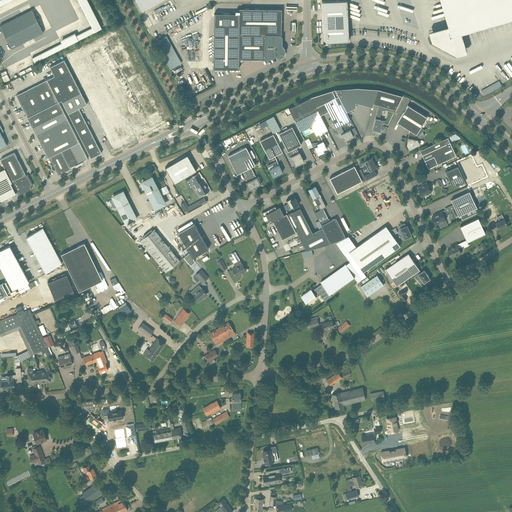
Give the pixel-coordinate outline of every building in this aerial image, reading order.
[(137,0),(142,9),(157,0),(137,0)] [(340,0),(322,1),(323,27),(323,33),(323,34),(323,41),(331,41),(338,41),(349,40),(347,0),(340,0)] [(511,0),(440,0),(448,25),(450,30),(430,36),(432,41),(457,54),(462,53),(456,34),(461,32),(511,17),(511,0)] [(291,17),(296,17),(297,4),(289,3),(289,6),(286,6),(286,10),(291,10),(291,17)] [(214,14),(213,69),(215,69),(215,72),(223,72),(223,69),(239,69),(239,64),(239,59),(244,59),(264,59),(264,58),(266,58),(267,60),(276,55),(277,56),(281,56),(283,55),(285,52),(285,49),(284,46),(282,45),(282,36),(281,35),(281,34),(282,9),(240,8),(239,8),(239,11),(235,10),(235,14),(214,14)] [(23,43),(11,20),(0,25),(12,48),(23,43)] [(102,28),(99,23),(92,27),(94,31),(102,28)] [(167,36),(156,41),(170,69),(182,64),(167,36)] [(50,78),(68,114),(91,158),(102,153),(79,108),(87,104),(64,59),(50,67),(54,76),(50,78)] [(88,158),(75,133),(47,79),(16,95),(48,158),(49,157),(58,175),(71,168),(70,167),(88,158)] [(499,81),(481,89),(484,94),(501,85),(499,81)] [(374,103),(378,89),(357,87),(335,89),(347,112),(356,107),(356,102),(373,107),(374,103)] [(325,107),(327,111),(331,118),(328,120),(334,131),(342,127),(340,125),(351,119),(335,89),(311,97),(318,111),(325,107)] [(375,118),(372,130),(373,130),(373,128),(375,129),(375,130),(380,131),(382,125),(383,126),(386,120),(385,120),(380,119),(383,106),(396,109),(402,96),(378,89),(374,103),(380,105),(380,106),(379,106),(377,115),(379,115),(379,117),(376,116),(376,118),(375,118)] [(312,126),(317,135),(319,134),(328,129),(317,110),(316,108),(317,108),(311,97),(289,108),(295,119),(296,121),(295,121),(301,132),(312,126)] [(425,129),(421,127),(427,117),(408,104),(397,122),(410,130),(409,134),(418,136),(425,129)] [(270,127),(273,133),(280,130),(280,129),(273,116),(266,119),(266,120),(269,125),(270,127)] [(266,120),(259,124),(262,128),(266,126),(267,128),(270,127),(269,125),(266,120)] [(283,131),(279,133),(288,151),(286,152),(289,157),(291,156),(296,166),(302,162),(303,159),(299,152),(298,153),(295,147),(301,144),(292,126),(288,128),(283,131)] [(354,127),(350,129),(341,134),(340,132),(338,133),(337,134),(340,139),(343,137),(345,141),(354,136),(352,134),(357,132),(354,127)] [(273,133),(260,140),(269,158),(282,151),(273,133)] [(449,136),(451,141),(458,138),(456,133),(449,136)] [(319,134),(317,135),(320,142),(317,143),(318,145),(314,147),(316,150),(314,150),(316,154),(317,153),(318,155),(324,151),(323,150),(327,148),(323,140),(322,141),(319,134)] [(417,139),(408,137),(407,144),(408,148),(411,147),(412,148),(420,144),(417,139)] [(423,166),(427,164),(428,168),(456,155),(448,137),(428,146),(429,146),(431,150),(430,150),(430,151),(431,150),(434,155),(425,159),(424,159),(425,160),(421,161),(423,166)] [(252,150),(249,151),(246,146),(228,156),(237,174),(244,170),(250,180),(246,182),(250,189),(254,187),(254,188),(255,188),(255,187),(256,187),(256,186),(261,184),(260,182),(257,176),(256,177),(251,167),(255,164),(252,159),(251,155),(253,154),(252,150)] [(5,168),(7,172),(0,175),(0,197),(1,199),(1,200),(16,193),(17,192),(19,195),(32,188),(31,187),(31,186),(33,185),(27,174),(26,175),(14,152),(0,159),(5,168)] [(187,154),(165,167),(174,183),(196,170),(187,154)] [(460,160),(457,161),(468,186),(488,177),(482,164),(477,167),(471,155),(460,160)] [(366,169),(367,171),(369,170),(377,167),(375,164),(376,164),(375,161),(374,162),(372,157),(364,161),(368,168),(366,169)] [(283,171),(279,164),(276,165),(276,164),(272,166),(273,167),(269,169),(273,177),(276,175),(277,176),(280,174),(279,173),(283,171)] [(330,178),(337,193),(362,180),(354,165),(330,178)] [(445,171),(453,187),(465,182),(458,165),(445,171)] [(364,175),(366,180),(377,174),(375,170),(364,175)] [(201,194),(209,190),(203,180),(202,181),(199,175),(192,178),(196,184),(201,194)] [(147,178),(144,180),(145,181),(142,182),(147,191),(149,190),(151,193),(148,194),(155,208),(165,203),(158,189),(157,190),(155,186),(156,186),(152,177),(150,178),(149,177),(147,178)] [(482,217),(509,204),(496,178),(470,190),(482,217)] [(418,188),(422,196),(423,195),(424,196),(428,194),(427,193),(431,191),(427,182),(424,184),(424,185),(418,188)] [(158,189),(161,195),(169,191),(166,185),(158,189)] [(316,186),(313,186),(308,189),(314,200),(317,198),(320,204),(318,205),(320,210),(326,207),(316,186)] [(459,216),(460,215),(462,219),(479,212),(469,191),(451,199),(459,216)] [(116,195),(113,197),(114,198),(118,205),(120,204),(122,208),(120,210),(126,223),(136,218),(129,205),(126,201),(127,201),(123,192),(120,193),(119,192),(115,194),(116,195)] [(288,210),(296,206),(292,198),(290,199),(289,198),(283,201),(288,210)] [(185,201),(180,204),(184,211),(186,214),(193,210),(202,205),(199,200),(189,207),(185,201)] [(262,212),(265,220),(268,218),(270,222),(273,221),(282,239),(296,232),(287,214),(285,215),(280,206),(276,208),(275,206),(262,212)] [(288,214),(306,250),(330,243),(322,228),(313,232),(300,207),(288,214)] [(431,220),(433,223),(434,222),(435,224),(438,223),(440,228),(448,224),(445,219),(446,219),(444,215),(446,214),(445,210),(442,211),(436,214),(436,215),(432,217),(433,219),(431,220)] [(328,217),(319,221),(330,243),(346,237),(352,233),(342,214),(330,220),(328,217)] [(495,223),(498,228),(507,224),(502,215),(499,216),(500,220),(495,223)] [(460,226),(467,242),(485,233),(478,217),(460,226)] [(209,248),(194,223),(178,232),(193,258),(193,257),(209,248)] [(405,238),(405,239),(409,237),(408,236),(411,235),(407,225),(406,226),(404,223),(399,225),(400,228),(401,231),(400,231),(401,235),(403,234),(405,238)] [(356,247),(345,254),(349,260),(350,262),(362,279),(366,276),(363,271),(400,245),(390,231),(386,226),(356,247)] [(33,249),(36,254),(37,254),(39,258),(38,258),(41,263),(42,263),(44,267),(43,267),(46,272),(62,263),(43,228),(26,236),(29,241),(30,241),(34,249),(33,249)] [(165,272),(180,260),(154,229),(140,241),(165,272)] [(88,250),(86,246),(84,242),(61,254),(79,291),(103,280),(88,250)] [(463,245),(462,243),(457,245),(457,244),(446,249),(451,258),(458,255),(458,254),(456,251),(459,249),(459,248),(463,245)] [(0,266),(13,290),(29,281),(26,276),(25,277),(23,272),(24,271),(21,267),(21,268),(18,264),(19,263),(17,259),(16,259),(11,251),(12,250),(10,245),(0,250),(0,266)] [(190,252),(184,257),(191,265),(195,262),(193,257),(193,258),(190,252)] [(426,273),(424,270),(420,272),(419,270),(420,269),(408,253),(385,269),(397,285),(415,273),(416,275),(415,276),(417,279),(420,277),(424,282),(427,280),(428,281),(430,279),(429,279),(430,278),(428,275),(426,272),(426,273)] [(221,260),(217,262),(222,270),(226,268),(221,260)] [(246,270),(240,260),(233,264),(235,267),(232,269),(236,276),(246,270)] [(311,289),(301,296),(307,304),(306,302),(308,301),(309,300),(310,301),(313,299),(312,298),(315,295),(316,297),(317,297),(316,295),(319,293),(320,294),(325,300),(331,296),(329,293),(354,276),(358,282),(361,279),(362,279),(350,262),(347,264),(346,265),(346,264),(321,282),(322,283),(325,288),(322,291),(318,286),(312,290),(311,289)] [(208,277),(202,269),(198,272),(196,275),(202,282),(208,277)] [(74,291),(67,274),(48,282),(55,299),(74,291)] [(377,274),(360,286),(367,296),(384,285),(377,274)] [(110,280),(115,292),(122,289),(116,277),(110,280)] [(200,286),(199,285),(191,292),(194,295),(193,295),(199,301),(207,294),(202,288),(200,286)] [(158,300),(163,296),(159,291),(155,295),(158,300)] [(180,326),(190,313),(183,308),(174,321),(180,326)] [(29,309),(0,320),(0,332),(1,335),(18,329),(31,354),(47,346),(29,309)] [(39,319),(42,318),(41,316),(44,315),(43,314),(46,313),(44,309),(36,313),(39,319)] [(173,319),(165,313),(162,317),(164,318),(169,322),(170,323),(173,319)] [(332,320),(331,316),(328,316),(329,321),(323,323),(323,324),(325,329),(334,326),(332,321),(332,320)] [(310,328),(319,325),(317,318),(308,320),(310,328)] [(75,320),(62,325),(65,332),(77,327),(75,320)] [(337,328),(340,332),(349,325),(346,321),(337,328)] [(142,322),(138,328),(150,336),(154,330),(142,322)] [(219,327),(210,333),(211,335),(217,345),(226,339),(235,334),(228,322),(219,327)] [(48,347),(54,344),(50,334),(44,337),(48,347)] [(147,348),(143,354),(153,361),(157,355),(165,343),(158,337),(149,349),(147,348)] [(99,342),(100,344),(102,350),(110,348),(107,339),(99,342)] [(72,340),(68,341),(70,347),(72,346),(75,353),(80,351),(77,344),(74,345),(72,340)] [(41,349),(43,354),(45,352),(48,357),(52,356),(47,346),(41,349)] [(208,361),(218,355),(215,349),(204,355),(208,361)] [(99,352),(84,357),(84,360),(86,365),(96,361),(100,360),(102,359),(99,352)] [(59,363),(61,367),(73,364),(71,359),(70,354),(64,355),(65,357),(58,359),(59,363)] [(100,372),(108,369),(105,363),(101,364),(100,360),(96,361),(98,365),(100,372)] [(45,367),(45,368),(45,370),(39,371),(40,383),(44,382),(51,381),(50,380),(51,379),(51,378),(51,377),(50,376),(49,367),(48,367),(45,367)] [(29,383),(36,382),(36,383),(40,383),(39,371),(32,371),(32,369),(31,368),(28,368),(27,369),(29,379),(28,380),(28,381),(28,382),(29,383)] [(327,380),(330,385),(342,378),(338,372),(327,380)] [(2,388),(2,389),(6,388),(6,389),(11,389),(11,388),(15,388),(14,378),(12,378),(12,376),(12,374),(11,374),(10,373),(8,373),(7,373),(7,374),(6,374),(6,376),(7,381),(2,382),(2,383),(2,384),(2,388)] [(340,393),(340,392),(332,394),(336,408),(343,406),(343,405),(365,399),(362,387),(340,393)] [(370,393),(372,401),(385,398),(384,393),(383,390),(370,393)] [(232,393),(233,398),(233,402),(237,401),(237,406),(241,405),(241,401),(240,393),(232,393)] [(219,405),(217,400),(203,408),(205,412),(207,415),(221,408),(219,405)] [(109,409),(103,410),(104,415),(108,414),(109,420),(123,417),(122,410),(110,412),(109,409)] [(181,417),(180,418),(185,432),(190,431),(183,411),(177,412),(178,416),(180,416),(181,417)] [(212,420),(211,417),(207,418),(207,420),(201,422),(204,429),(216,424),(230,417),(227,411),(213,418),(213,419),(212,420)] [(85,417),(82,420),(89,427),(91,425),(97,430),(102,423),(91,415),(87,419),(85,417)] [(394,417),(386,419),(388,433),(397,431),(394,417)] [(134,423),(126,424),(127,434),(135,433),(134,423)] [(170,423),(171,428),(171,429),(173,439),(182,437),(180,427),(174,428),(173,423),(170,423)] [(124,428),(114,430),(116,438),(115,438),(117,448),(127,447),(124,428)] [(171,428),(152,432),(154,442),(173,439),(171,429),(171,428)] [(47,440),(43,430),(33,433),(37,443),(47,440)] [(362,436),(363,443),(367,442),(367,443),(375,442),(373,434),(362,436)] [(313,445),(325,443),(324,435),(311,437),(313,445)] [(301,448),(313,445),(311,437),(299,440),(301,448)] [(35,454),(29,456),(31,463),(37,461),(38,464),(44,461),(45,461),(44,458),(40,445),(33,448),(35,454)] [(277,452),(275,445),(268,447),(269,447),(269,450),(263,452),(265,459),(264,459),(264,460),(265,460),(265,461),(264,461),(265,461),(265,462),(274,461),(272,453),(276,452),(277,452)] [(307,456),(319,453),(318,447),(306,450),(307,456)] [(396,450),(392,451),(393,461),(398,460),(398,458),(405,457),(403,448),(395,449),(396,450)] [(388,451),(380,452),(381,461),(389,460),(389,462),(393,461),(392,451),(388,452),(388,451)] [(84,467),(83,468),(86,474),(83,475),(86,480),(97,475),(93,468),(90,469),(88,465),(84,467)] [(265,478),(264,478),(265,481),(266,481),(266,484),(274,482),(275,484),(279,483),(278,480),(280,479),(279,474),(291,472),(290,467),(291,466),(287,467),(287,468),(285,469),(285,467),(271,470),(271,474),(265,475),(265,478)] [(353,478),(348,479),(349,483),(354,481),(355,484),(355,486),(356,488),(359,487),(359,488),(364,486),(362,481),(361,481),(359,475),(357,476),(355,477),(353,477),(353,478)] [(85,496),(81,499),(84,504),(98,494),(102,491),(96,483),(92,486),(83,493),(84,494),(85,496)] [(345,493),(343,494),(345,500),(347,499),(359,496),(357,489),(345,493)] [(276,498),(276,497),(271,496),(270,504),(274,505),(273,508),(275,508),(275,505),(282,503),(283,501),(278,500),(278,498),(276,498)] [(254,509),(253,511),(264,511),(265,511),(265,509),(262,509),(263,499),(262,499),(261,497),(257,497),(257,498),(255,498),(254,509)] [(221,507),(216,510),(217,511),(221,511),(223,510),(224,511),(232,511),(233,511),(226,503),(223,498),(218,502),(221,507)] [(101,509),(101,510),(97,511),(122,511),(128,509),(123,499),(116,502),(101,509)]
